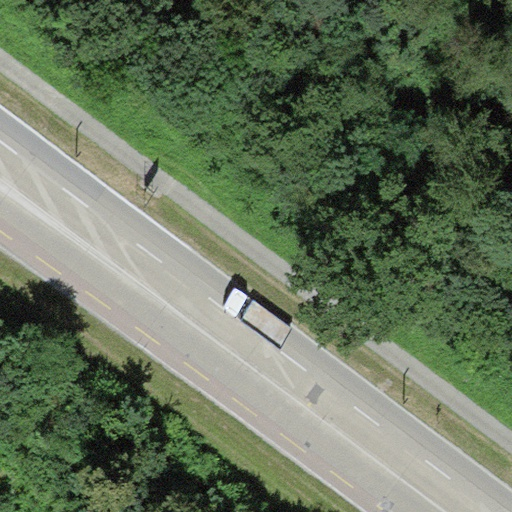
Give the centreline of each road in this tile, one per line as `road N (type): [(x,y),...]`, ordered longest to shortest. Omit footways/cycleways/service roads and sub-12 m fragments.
road 1 (primary): [(497,511),(0,145)]
road 2 (primary): [(0,224),(399,511)]
